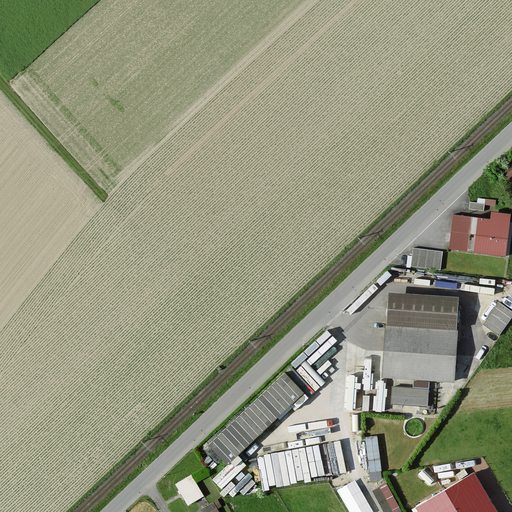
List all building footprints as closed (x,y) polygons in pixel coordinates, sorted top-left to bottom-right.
[(510,182),(511,180),(511,158),(500,168),(510,182)] [(490,223),(454,218),(450,252),(505,259),(510,218),(491,215),(490,223)] [(442,250),(411,247),(409,267),(439,270),(442,250)] [(458,293),(387,288),(385,321),(457,325),(458,293)] [(511,307),(500,299),(483,322),(499,334),(511,315),(511,307)] [(457,325),(385,321),(381,376),(413,378),(412,386),(391,385),(390,403),(426,405),(428,380),(453,382),(457,325)] [(280,368),(202,441),(225,465),(303,391),(280,368)] [(431,399),(428,410),(439,413),(442,402),(431,399)] [(372,478),(384,477),(379,435),(366,436),(372,478)] [(497,511),(471,469),(413,503),(417,511),(497,511)] [(189,473),(172,482),(184,504),(201,494),(189,473)] [(388,480),(372,488),(384,511),(385,511),(400,505),(388,480)] [(204,511),(220,511),(221,511),(215,501),(202,509),(204,511)]
